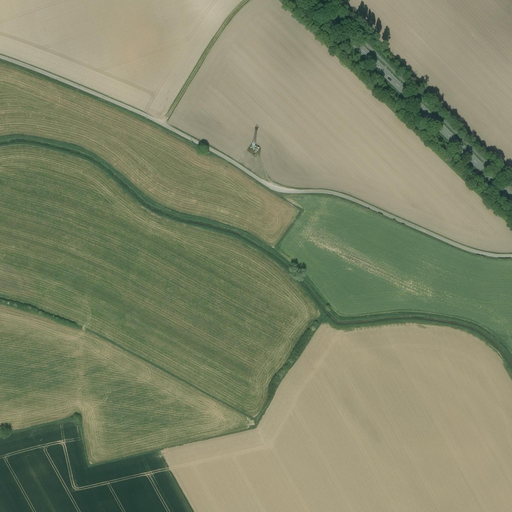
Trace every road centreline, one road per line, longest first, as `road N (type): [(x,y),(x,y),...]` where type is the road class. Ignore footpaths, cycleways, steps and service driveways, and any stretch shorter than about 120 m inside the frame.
road 1 (unclassified): [(511,255),(471,250),(332,191),(267,187),(161,123),(0,57)]
road 2 (primary): [(511,198),(310,0)]
road 3 (track): [(161,123),(242,0)]
